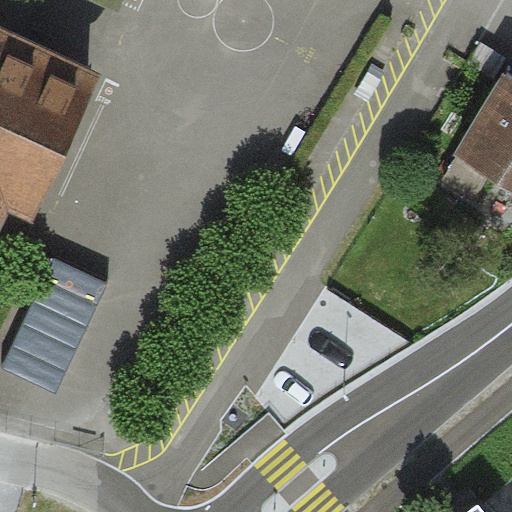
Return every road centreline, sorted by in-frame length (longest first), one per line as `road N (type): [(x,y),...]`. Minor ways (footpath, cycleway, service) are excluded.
road 1 (secondary): [(511,327),(277,511)]
road 2 (residential): [(122,511),(0,462)]
